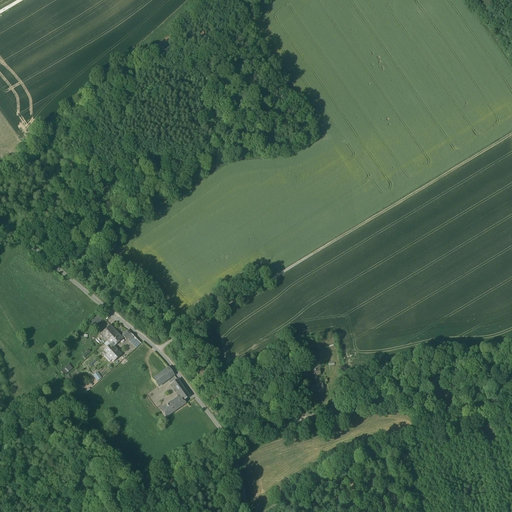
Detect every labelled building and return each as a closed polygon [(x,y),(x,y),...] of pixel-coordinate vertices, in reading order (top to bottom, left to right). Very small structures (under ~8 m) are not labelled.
[(97,324),(103,318),(99,314),(93,320),(97,324)] [(101,334),(107,341),(112,337),(117,333),(110,326),(101,334)] [(122,336),(126,340),(127,338),(131,334),(128,331),(122,336)] [(122,339),(117,333),(112,337),(107,341),(110,345),(113,348),(122,339)] [(129,342),(136,349),(141,344),(134,337),(130,341),(129,342)] [(103,351),(114,363),(121,356),(113,348),(110,345),(107,347),(103,351)] [(65,375),(73,368),(69,364),(61,371),(65,375)] [(152,381),(157,388),(174,376),(169,369),(152,381)] [(180,397),(183,401),(184,400),(190,397),(178,380),(172,384),(180,397)] [(160,411),(165,418),(186,404),(184,400),(183,401),(180,397),(160,411)]
